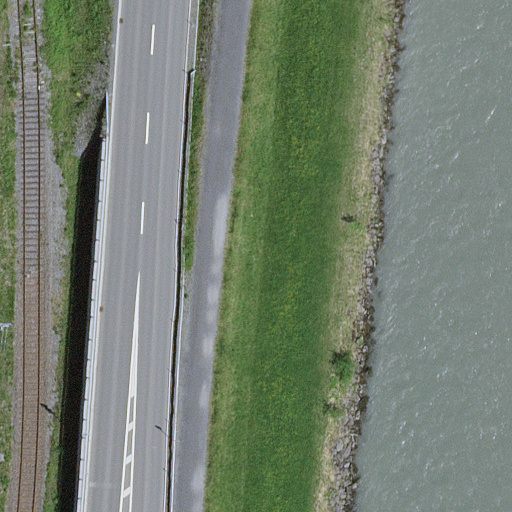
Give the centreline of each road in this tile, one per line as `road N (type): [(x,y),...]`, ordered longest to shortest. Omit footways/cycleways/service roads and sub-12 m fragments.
road 1 (track): [(236,0),(190,511)]
road 2 (primary): [(123,511),(156,0)]
